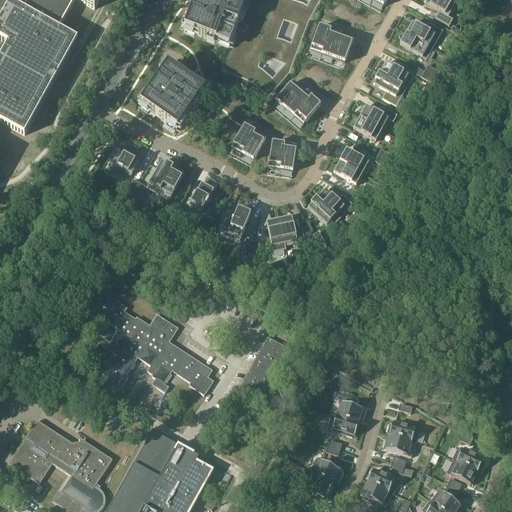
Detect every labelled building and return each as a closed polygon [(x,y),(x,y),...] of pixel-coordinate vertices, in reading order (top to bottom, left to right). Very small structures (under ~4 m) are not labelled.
[(0,0),(0,125),(1,124),(25,137),(51,89),(78,41),(59,30),(76,0),(95,11),(100,0),(0,0)] [(245,6),(229,0),(195,0),(184,31),(230,48),(245,6)] [(320,0),(247,0),(245,6),(230,48),(221,72),(251,83),(269,98),(290,73),(309,22),(320,0)] [(373,0),(373,2),(376,4),(383,8),(385,6),(388,0),(387,0),(373,0)] [(427,0),(425,6),(439,13),(435,20),(449,28),(453,21),(449,18),(455,6),(447,2),(447,1),(445,0),(427,0)] [(413,24),(406,36),(433,51),(443,32),(429,24),(425,31),(413,24)] [(450,32),(457,36),(460,31),(453,27),(450,32)] [(313,44),(310,52),(322,56),(331,33),(319,29),(313,44)] [(331,33),(322,56),(333,61),(342,37),(334,34),(334,35),(331,34),(331,33)] [(406,36),(400,47),(427,62),(433,51),(406,36)] [(342,37),(333,61),(345,65),(348,56),(353,41),(342,37)] [(380,75),(379,76),(402,88),(409,77),(386,64),(380,75)] [(140,107),(177,133),(205,93),(168,67),(140,107)] [(428,67),(424,73),(437,80),(440,74),(428,67)] [(424,73),(421,79),(433,86),(437,80),(424,73)] [(376,82),(373,87),(386,94),(382,100),(396,108),(407,90),(402,88),(379,76),(380,75),(379,75),(375,82),(376,82)] [(282,96),(276,103),(285,111),(302,92),(292,84),(282,96)] [(302,92),(285,111),(294,119),(311,100),(310,100),(307,98),(308,97),(302,92)] [(311,100),(294,119),(304,127),(310,120),(320,108),(311,100)] [(366,108),(360,119),(382,132),(388,121),(394,124),(398,117),(384,109),(380,116),(366,108)] [(360,119),(353,131),(376,143),(382,132),(360,119)] [(236,143),(231,151),(242,157),(255,135),(244,129),(236,143)] [(255,135),(242,157),(253,163),(258,155),(265,141),(255,135)] [(270,161),(268,170),(280,172),(284,147),(272,145),(270,161)] [(284,147),(280,172),(293,174),(294,165),(297,149),(284,147)] [(115,151),(108,163),(119,169),(119,170),(123,172),(123,171),(132,176),(139,164),(115,151)] [(381,151),(378,157),(390,164),(393,158),(381,151)] [(346,152),(340,163),(363,176),(369,164),(346,152)] [(378,157),(374,163),(387,170),(390,164),(378,157)] [(161,163),(146,190),(158,196),(161,192),(173,169),(174,168),(167,165),(166,165),(161,163)] [(340,163),(334,175),(356,187),(363,176),(340,163)] [(173,169),(161,192),(172,198),(184,175),(173,169)] [(133,181),(126,193),(132,197),(139,184),(133,181)] [(139,184),(132,197),(139,200),(145,188),(139,184)] [(202,185),(188,209),(205,218),(210,209),(206,207),(209,203),(208,202),(214,192),(202,185)] [(317,200),(317,201),(339,222),(348,212),(348,213),(354,207),(343,197),(338,202),(326,191),(317,200)] [(356,192),(353,198),(365,205),(369,199),(356,192)] [(311,206),(308,210),(330,231),(339,222),(317,201),(317,200),(316,200),(311,205),(311,206)] [(174,204),(168,216),(174,219),(180,207),(174,204)] [(180,207),(174,219),(180,223),(187,210),(180,207)] [(226,220),(221,232),(241,240),(251,215),(238,210),(234,221),(233,220),(232,223),(226,220)] [(292,218),(280,221),(285,246),(297,244),(298,248),(306,247),(302,231),(295,232),(292,218)] [(280,221),(266,224),(273,254),(283,252),(286,251),(285,246),(280,221)] [(319,233),(313,236),(319,249),(326,245),(319,233)] [(246,240),(242,257),(249,259),(249,256),(253,242),(246,240)] [(253,242),(249,256),(256,258),(260,244),(253,242)] [(93,297),(83,312),(96,320),(110,329),(111,327),(119,331),(116,336),(110,344),(105,340),(101,346),(114,355),(108,364),(101,375),(108,380),(104,385),(118,395),(119,395),(129,379),(126,378),(137,360),(150,368),(147,374),(152,377),(151,378),(155,381),(152,387),(165,395),(169,389),(164,386),(172,373),(178,377),(181,379),(190,385),(189,387),(204,398),(214,383),(208,379),(213,372),(179,350),(170,344),(179,330),(157,316),(150,327),(137,319),(136,321),(125,314),(128,310),(103,294),(99,301),(93,297)] [(238,392),(246,396),(260,404),(290,350),(268,338),(268,339),(253,366),(247,376),(238,392)] [(30,360),(23,356),(21,361),(27,365),(30,360)] [(17,367),(7,389),(17,394),(27,371),(17,367)] [(338,418),(338,419),(358,425),(360,419),(362,420),(364,413),(362,412),(363,411),(352,408),(354,402),(342,398),(340,404),(342,405),(338,418)] [(400,406),(398,412),(411,416),(412,409),(400,406)] [(332,416),(328,429),(346,435),(345,437),(352,439),(353,437),(355,438),(359,425),(358,425),(338,419),(338,418),(332,416)] [(9,466),(31,481),(39,486),(53,465),(72,478),(70,481),(62,493),(60,492),(52,503),(64,511),(63,511),(98,511),(100,511),(102,509),(103,506),(104,503),(104,500),(103,496),(101,494),(98,491),(95,489),(113,462),(82,441),(77,448),(37,422),(26,440),(27,441),(24,446),(23,445),(9,466)] [(390,427),(388,435),(390,436),(389,438),(390,438),(415,445),(416,446),(420,433),(402,428),(402,426),(395,424),(395,426),(393,425),(392,427),(390,427)] [(190,511),(212,473),(196,464),(199,459),(153,433),(108,511),(190,511)] [(461,436),(459,442),(470,447),(472,443),(473,441),(472,441),(461,436)] [(386,443),(384,451),(386,451),(386,452),(411,459),(415,445),(390,438),(388,444),(386,443)] [(330,442),(328,448),(340,452),(342,446),(330,442)] [(328,448),(326,455),(338,459),(340,452),(328,448)] [(458,450),(452,462),(453,462),(477,473),(477,474),(478,474),(479,472),(481,473),(484,465),(482,464),(483,463),(481,462),(482,460),(476,456),(475,458),(458,450)] [(394,459),(392,465),(404,469),(406,463),(394,459)] [(310,473),(333,486),(333,485),(336,480),(338,481),(341,475),(340,474),(340,473),(317,460),(310,473)] [(453,462),(447,475),(470,487),(471,486),(473,487),(476,480),(474,479),(477,474),(477,473),(453,462)] [(392,465),(390,471),(402,475),(404,469),(392,465)] [(373,472),(367,484),(368,485),(368,484),(392,495),(392,496),(393,496),(399,484),(381,476),(382,474),(376,471),(375,473),(373,472)] [(309,472),(303,484),(319,493),(318,495),(325,498),(326,496),(328,497),(334,486),(333,485),(333,486),(310,473),(309,472)] [(451,481),(448,487),(459,492),(462,486),(451,481)] [(364,489),(361,496),(363,497),(362,498),(364,499),(363,501),(371,504),(371,502),(386,509),(392,496),(392,495),(368,484),(368,485),(366,490),(364,489)] [(448,487),(445,493),(457,498),(459,492),(448,487)] [(211,497),(208,503),(215,507),(218,501),(221,495),(214,491),(211,497)] [(431,503),(430,504),(441,511),(459,511),(462,510),(460,508),(461,507),(439,492),(431,503)] [(305,499),(303,505),(316,508),(317,502),(305,499)] [(405,501),(399,511),(407,511),(409,508),(411,504),(405,501)] [(430,503),(422,511),(441,511),(430,504),(431,503),(430,503)]
